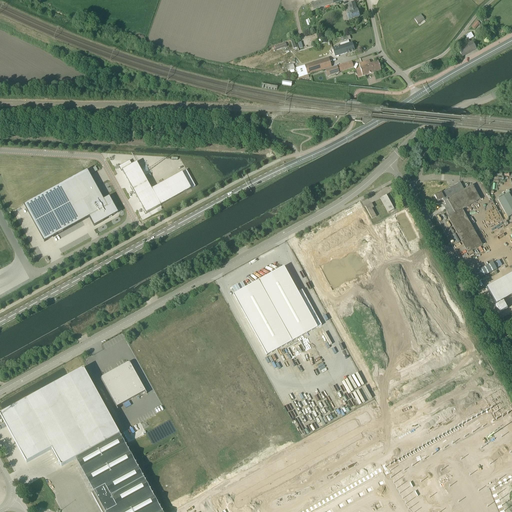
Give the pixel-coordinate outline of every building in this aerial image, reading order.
[(322,0),(312,3),(314,9),(343,0),(322,0)] [(350,12),(352,19),(359,16),(357,10),(354,2),(348,4),(350,12)] [(424,20),(421,15),(414,19),(418,24),(424,20)] [(480,24),(477,21),(472,27),(475,30),(480,24)] [(464,46),(468,54),(476,49),(472,42),(470,43),(468,40),(469,40),(473,37),(471,32),(466,35),(466,36),(465,36),(467,39),(464,40),(466,45),(464,46)] [(340,44),(341,46),(333,49),(335,56),(354,50),(352,43),(349,43),(349,41),(340,44)] [(464,46),(462,44),(460,45),(457,47),(462,57),(468,54),(464,46)] [(325,69),(332,67),(331,64),(329,58),(298,67),(301,75),(298,76),(299,78),(304,76),(325,69)] [(360,67),(361,72),(363,76),(381,70),(378,61),(370,64),(369,60),(359,63),(360,67)] [(337,66),(332,67),(325,69),(327,77),(339,73),(339,72),(337,66)] [(127,162),(119,166),(121,171),(122,171),(125,175),(139,167),(137,162),(132,165),(130,160),(127,162)] [(139,167),(125,175),(127,179),(131,187),(130,187),(132,191),(148,182),(141,170),(139,167)] [(87,170),(24,205),(44,242),(89,217),(94,226),(95,226),(104,221),(103,221),(113,216),(113,215),(114,215),(115,214),(115,213),(116,212),(116,211),(116,210),(116,209),(115,209),(114,207),(115,206),(110,198),(109,196),(104,199),(87,170)] [(187,170),(152,189),(154,194),(161,206),(196,186),(194,183),(193,183),(192,181),(187,170)] [(148,182),(132,191),(134,194),(135,194),(140,202),(154,194),(152,189),(148,182)] [(434,196),(438,202),(443,199),(446,205),(443,206),(449,216),(448,217),(467,253),(482,245),(463,210),(480,200),(472,185),(464,190),(460,183),(441,193),(441,192),(434,196)] [(154,194),(140,202),(144,210),(143,211),(145,214),(157,208),(161,206),(154,194)] [(386,195),(380,198),(388,213),(394,210),(386,195)] [(371,203),(365,207),(372,219),(376,216),(372,209),(374,207),(371,203)] [(335,272),(318,282),(381,397),(476,344),(419,240),(341,283),(335,272)] [(496,270),(492,263),(477,271),(481,278),(496,270)] [(266,355),(267,356),(267,355),(272,352),(272,353),(272,352),(277,350),(282,347),(287,344),(287,345),(287,344),(291,341),(292,342),(292,341),(297,339),(297,338),(302,336),(306,333),(307,334),(307,333),(311,330),(312,331),(312,330),(316,328),(317,328),(317,327),(316,328),(314,323),(314,322),(314,323),(313,321),(311,318),(312,318),(311,317),(311,318),(308,313),(309,313),(309,312),(308,313),(306,308),(306,307),(305,308),(303,303),(303,302),(303,303),(300,298),(301,298),(300,297),(300,298),(297,293),(298,293),(298,292),(297,293),(295,288),(295,287),(294,288),(292,283),(292,282),(292,283),(289,278),(290,278),(289,277),(289,278),(286,273),(287,273),(287,272),(286,273),(284,268),(284,267),(283,268),(284,268),(279,271),(279,270),(278,270),(279,271),(274,273),(273,273),(274,274),(269,276),(268,276),(269,276),(264,279),(264,278),(263,279),(264,279),(259,282),(259,281),(258,281),(259,282),(254,284),(253,284),(254,285),(249,287),(248,287),(249,287),(244,290),(244,289),(243,290),(244,290),(239,293),(239,292),(238,292),(239,293),(234,295),(233,295),(234,296),(237,300),(236,300),(236,301),(237,300),(239,305),(239,306),(239,305),(242,310),(242,311),(242,310),(245,315),(244,315),(245,316),(245,315),(248,320),(247,320),(247,321),(248,320),(250,325),(250,326),(251,325),(253,330),(253,331),(253,330),(256,335),(255,335),(256,336),(256,335),(259,340),(258,340),(258,341),(259,340),(261,345),(261,346),(262,345),(264,350),(264,351),(264,350),(267,355),(266,355)] [(511,269),(484,285),(497,310),(505,306),(501,299),(511,292),(511,269)] [(242,282),(232,288),(235,293),(245,287),(242,282)] [(340,360),(346,357),(340,345),(342,344),(341,341),(339,336),(337,338),(334,333),(333,334),(336,341),(332,344),(340,360)] [(130,366),(129,366),(129,365),(128,365),(118,370),(117,369),(115,370),(116,372),(103,378),(103,379),(103,380),(104,380),(103,381),(106,386),(105,386),(118,410),(117,407),(145,391),(146,394),(147,394),(134,370),(132,371),(130,366)] [(499,421),(392,476),(410,511),(506,511),(501,501),(511,495),(511,404),(511,402),(494,410),(499,421)] [(162,511),(120,435),(75,459),(94,492),(92,493),(95,499),(97,498),(104,511),(162,511)] [(410,511),(392,476),(320,511),(410,511)]
